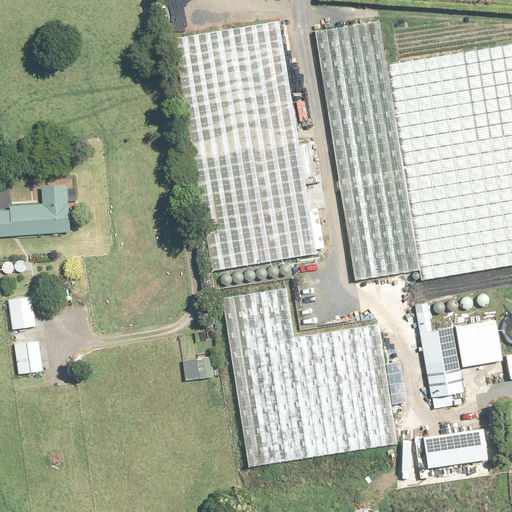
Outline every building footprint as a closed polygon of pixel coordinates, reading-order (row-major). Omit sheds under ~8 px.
[(311,39),(354,283),(406,274),(409,294),(511,276),(511,45),(379,69),(372,28),(311,39)] [(172,48),(210,278),(311,262),(274,31),(172,48)] [(76,186),(41,189),(43,206),(9,208),(9,211),(0,211),(0,237),(69,232),(66,202),(77,201),(76,186)] [(14,262),(15,273),(28,271),(26,261),(14,262)] [(15,273),(14,262),(2,264),(3,275),(15,273)] [(214,301),(238,470),(388,450),(371,330),(296,340),(289,291),(214,301)] [(36,327),(32,298),(8,301),(12,330),(36,327)] [(432,331),(427,304),(414,306),(433,409),(454,405),(452,394),(463,392),(457,359),(468,357),(462,325),(432,331)] [(502,337),(503,338),(504,340),(506,342),(508,344),(511,345),(511,346),(511,315),(510,316),(508,318),(506,320),(504,322),(502,324),(502,327),(501,330),(501,332),(502,335),(502,337)] [(44,371),(39,342),(14,346),(18,375),(44,371)] [(213,377),(210,358),(182,362),(185,381),(213,377)] [(427,468),(487,459),(483,429),(422,438),(413,439),(419,478),(428,477),(427,468)]
